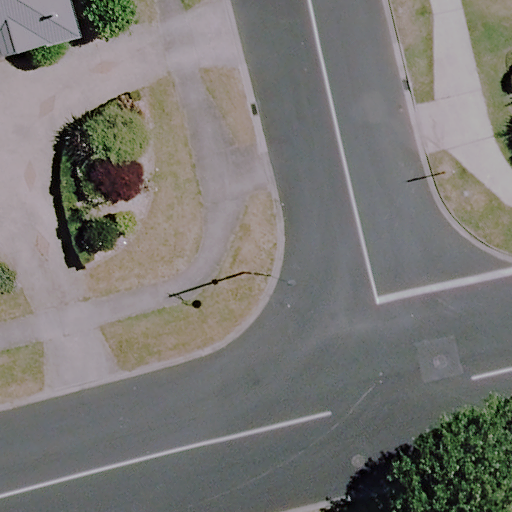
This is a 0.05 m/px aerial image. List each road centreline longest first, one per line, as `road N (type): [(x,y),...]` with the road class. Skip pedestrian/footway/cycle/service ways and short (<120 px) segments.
road 1 (tertiary): [(0,498),(397,396)]
road 2 (residential): [(397,396),(305,0)]
